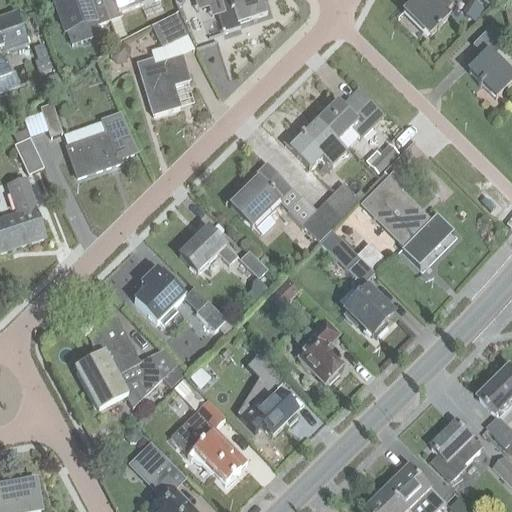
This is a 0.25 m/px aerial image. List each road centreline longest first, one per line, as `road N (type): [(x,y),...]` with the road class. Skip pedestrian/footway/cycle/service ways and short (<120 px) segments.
road 1 (residential): [(8,345),(31,313),(337,22)]
road 2 (secondary): [(280,511),(428,369),(511,274)]
road 3 (residential): [(511,197),(337,22)]
